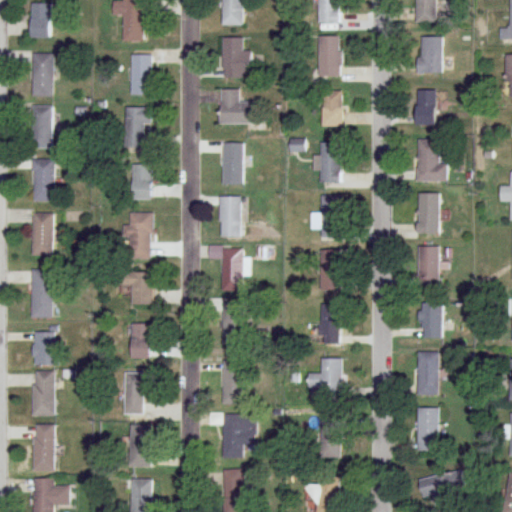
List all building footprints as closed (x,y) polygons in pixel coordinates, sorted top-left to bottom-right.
[(144,17),(153,17),(153,0),(114,0),(114,16),(123,16),(123,42),(144,42),(144,17)] [(243,0),(222,0),(223,27),(244,27),(243,0)] [(319,0),(319,25),(341,25),(340,0),(319,0)] [(437,24),(437,0),(416,0),(417,24),(437,24)] [(53,3),(31,3),(31,38),(53,38),(53,3)] [(342,76),(342,36),(319,36),(319,76),(342,76)] [(443,74),(443,37),(418,37),(418,74),(443,74)] [(251,51),(243,51),(244,39),(223,38),(222,78),(251,78),(251,51)] [(34,97),(54,97),(54,53),(34,53),(34,97)] [(133,95),(153,95),(153,55),(133,55),(133,95)] [(256,102),(240,102),(240,90),(221,90),(221,124),(256,124),(256,102)] [(437,125),(437,90),(418,90),(418,125),(437,125)] [(343,126),(343,91),(323,91),(323,126),(343,126)] [(53,148),(53,106),(33,106),(33,148),(53,148)] [(144,149),(144,124),(152,124),(152,108),(126,108),(126,149),(144,149)] [(290,151),(305,151),(305,139),(290,139),(290,151)] [(419,181),(448,181),(448,163),(440,163),(440,139),(419,139),(419,181)] [(245,185),(245,142),(223,142),(223,185),(245,185)] [(321,182),(342,182),(342,142),(321,142),(321,182)] [(56,202),(56,159),(34,159),(34,202),(56,202)] [(155,166),(133,164),(131,200),(152,201),(155,166)] [(440,193),(418,193),(418,233),(440,233),(440,193)] [(322,238),(343,238),(343,195),(322,195),(322,238)] [(242,196),(220,196),(220,237),(242,237),(242,196)] [(34,256),(54,256),(54,213),(34,213),(34,256)] [(154,214),(127,213),(126,260),(153,260),(154,214)] [(419,287),(440,287),(440,246),(419,246),(419,287)] [(223,259),(223,292),(243,292),(243,248),(210,248),(210,258),(223,259)] [(343,250),(321,250),(321,290),(343,290),(343,250)] [(33,318),(54,318),(54,270),(33,270),(33,318)] [(117,273),(117,288),(132,288),(132,306),(152,306),(152,273),(117,273)] [(221,302),(221,347),(244,347),(244,302),(221,302)] [(443,339),(443,302),(421,302),(421,339),(443,339)] [(322,345),(344,345),(344,305),(322,305),(322,345)] [(152,359),(152,324),(130,324),(130,359),(152,359)] [(59,332),(35,332),(35,365),(59,365),(59,332)] [(440,397),(440,353),(418,353),(418,397),(440,397)] [(343,359),(322,359),(322,374),(309,374),(309,388),(322,388),(322,397),(343,398),(343,359)] [(245,361),(223,361),(223,405),(245,405),(245,361)] [(34,416),(56,416),(56,372),(34,372),(34,416)] [(146,415),(146,389),(153,389),(153,373),(125,373),(125,415),(146,415)] [(440,409),(419,409),(419,452),(440,452),(440,409)] [(224,414),(223,459),(245,459),(245,446),(258,446),(258,414),(224,414)] [(322,455),(341,455),(341,414),(322,414),(322,455)] [(54,472),(54,425),(34,425),(34,472),(54,472)] [(152,426),(130,426),(130,468),(152,468),(152,426)] [(244,511),(245,470),(219,470),(219,511),(244,511)] [(423,498),(433,496),(436,508),(442,506),(443,511),(466,511),(458,472),(419,480),(423,498)] [(339,511),(340,475),(320,475),(320,486),(309,485),(308,504),(317,505),(317,511),(339,511)] [(55,479),(34,479),(33,511),(53,511),(54,506),(70,506),(70,487),(54,487),(55,479)] [(131,511),(151,511),(152,480),(131,480),(131,511)]
